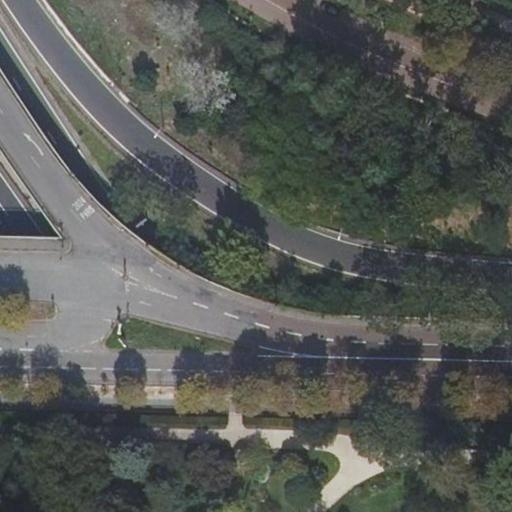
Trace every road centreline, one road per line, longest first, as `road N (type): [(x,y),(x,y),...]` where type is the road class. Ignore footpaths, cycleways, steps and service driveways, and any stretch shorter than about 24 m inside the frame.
road 1 (motorway): [(511,275),(348,255),(295,237),(159,150),(95,93),(18,0)]
road 2 (motorway): [(284,511),(0,53)]
road 3 (trunk): [(181,511),(0,234)]
road 4 (secondary): [(46,358),(364,358)]
road 5 (unclassified): [(511,105),(273,0)]
road 6 (secondary): [(364,358),(209,318)]
road 7 (trunk): [(95,237),(0,111)]
road 8 (secondary): [(364,358),(511,360)]
road 9 (trunk): [(0,395),(79,511)]
road 10 (trunk): [(209,318),(95,237)]
